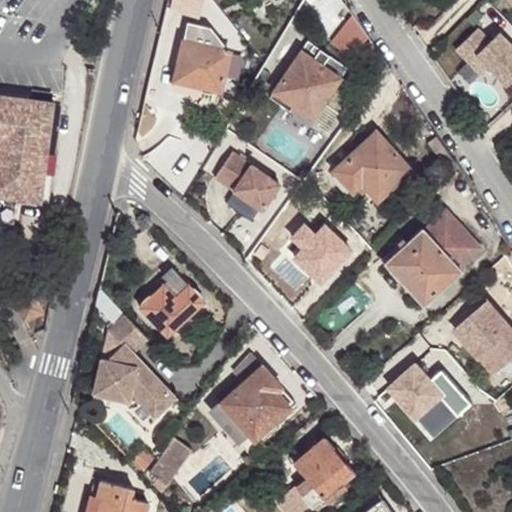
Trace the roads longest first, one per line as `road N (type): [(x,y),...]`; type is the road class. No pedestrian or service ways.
road 1 (residential): [(435,511),(216,255),(101,153)]
road 2 (residential): [(20,511),(101,153)]
road 3 (residential): [(364,0),(511,208)]
road 4 (residential): [(101,153),(137,0)]
